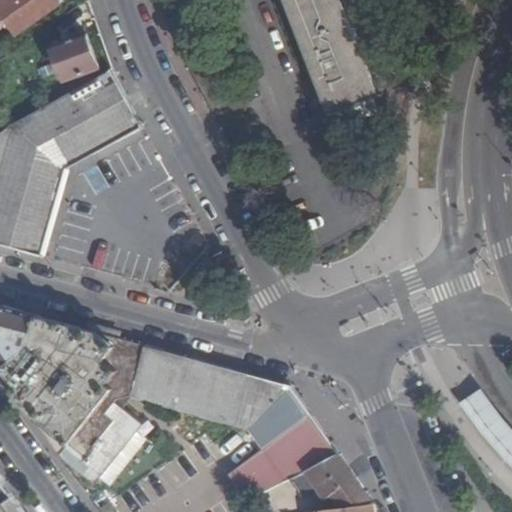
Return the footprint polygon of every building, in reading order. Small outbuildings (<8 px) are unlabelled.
[(58,0),(2,0),(0,2),(0,6),(18,32),(60,3),(58,0)] [(286,0),(330,112),(374,95),(337,0),(286,0)] [(89,34),(54,45),(65,78),(100,65),(89,34)] [(69,170),(146,129),(114,69),(19,121),(18,122),(0,134),(0,243),(46,256),(69,170)] [(0,366),(26,344),(34,314),(0,304),(0,366)] [(87,382),(94,331),(34,314),(26,344),(0,366),(0,369),(35,419),(87,382)] [(264,450),(230,475),(248,501),(293,477),(339,454),(292,386),(204,362),(94,331),(87,382),(35,419),(62,457),(93,482),(97,476),(98,475),(133,429),(134,428),(139,421),(118,403),(131,397),(248,429),(264,450)] [(511,424),(504,416),(486,390),(464,403),(483,432),(507,459),(511,463),(511,424)] [(148,441),(133,429),(98,475),(97,476),(111,488),(148,441)] [(318,487),(333,507),(373,502),(339,454),(293,477),(299,487),(309,494),(318,487)] [(0,506),(9,501),(15,496),(0,473),(0,506)] [(0,506),(0,511),(16,511),(9,501),(0,506)] [(374,511),(373,502),(333,507),(309,510),(309,511),(374,511)]
